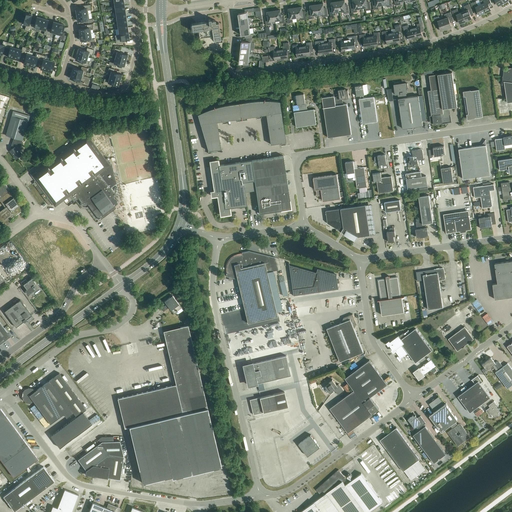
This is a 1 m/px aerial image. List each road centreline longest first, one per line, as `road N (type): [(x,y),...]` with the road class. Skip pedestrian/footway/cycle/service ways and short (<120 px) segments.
road 1 (residential): [(511,7),(413,46),(234,73),(228,1)]
road 2 (residential): [(511,124),(306,154),(296,163),(303,228)]
road 3 (residential): [(218,238),(212,292),(260,496)]
road 4 (unclassified): [(199,505),(69,479),(3,391)]
road 5 (unclassified): [(413,398),(291,489),(260,496)]
road 6 (unclassified): [(121,285),(133,303),(130,316),(75,337),(3,391)]
road 7 (residential): [(413,398),(374,344),(360,258)]
road 8 (tertiary): [(360,258),(511,237)]
road 9 (tertiary): [(121,285),(0,376)]
road 10 (unclassified): [(242,235),(241,224),(213,223),(205,206),(194,114)]
road 11 (residential): [(133,11),(137,47),(123,92),(102,96),(60,83)]
road 12 (track): [(394,511),(511,424)]
road 13 (residential): [(0,359),(59,316),(80,280),(104,263)]
road 14 (tertiary): [(162,42),(182,179)]
road 15 (unclassified): [(511,326),(413,398)]
